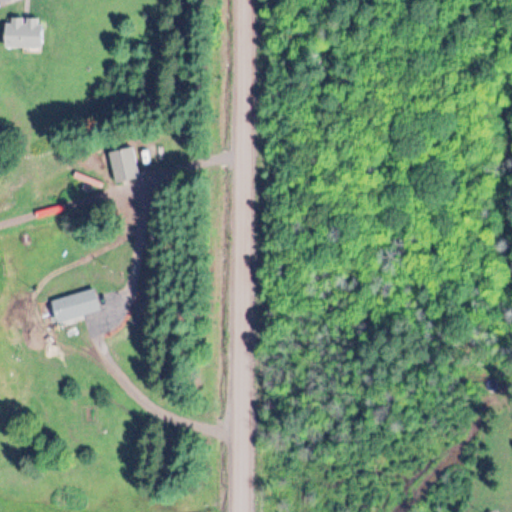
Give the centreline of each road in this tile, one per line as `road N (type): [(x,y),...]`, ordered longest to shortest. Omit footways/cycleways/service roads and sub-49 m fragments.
road 1 (residential): [(0,202),(224,133),(351,221),(351,299),(215,357)]
road 2 (residential): [(245,511),(247,0)]
